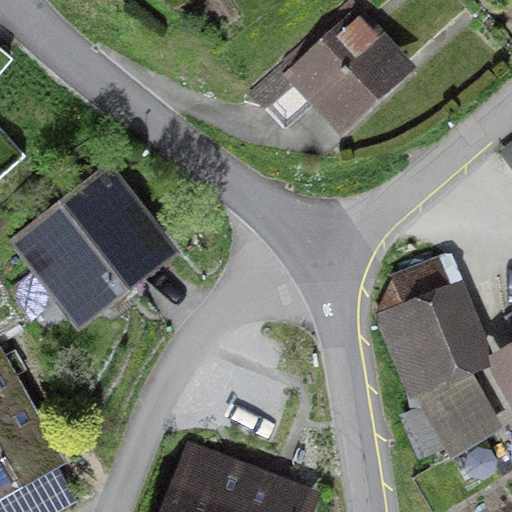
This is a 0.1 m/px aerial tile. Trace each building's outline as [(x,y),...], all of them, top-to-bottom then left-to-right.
[(289,88),(340,151),(410,94),(358,31),(289,88)] [(0,48),(0,73),(12,58),(0,48)] [(511,153),(495,167),(511,189),(511,153)] [(108,177),(10,244),(75,338),(173,270),(108,177)] [(460,304),(374,332),(403,418),(488,390),(460,304)] [(511,354),(483,371),(511,422),(511,354)] [(0,505),(59,473),(0,366),(0,505)] [(239,511),(251,476),(184,453),(163,511),(239,511)] [(239,511),(318,511),(322,501),(251,476),(239,511)]
